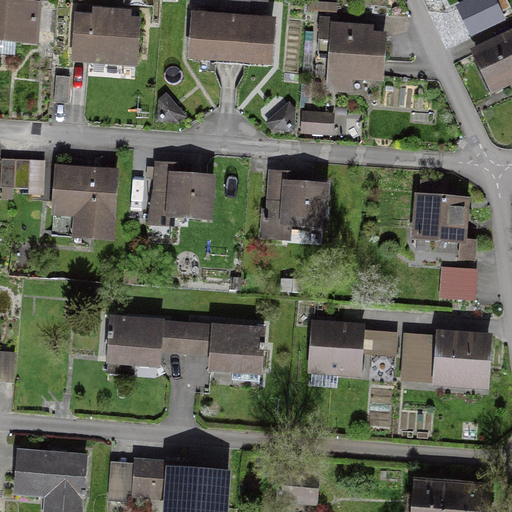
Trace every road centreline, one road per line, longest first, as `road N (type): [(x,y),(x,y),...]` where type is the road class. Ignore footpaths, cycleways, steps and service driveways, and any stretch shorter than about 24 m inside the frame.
road 1 (residential): [(0,419),(511,458)]
road 2 (residential): [(0,123),(484,162)]
road 3 (residential): [(511,346),(484,162)]
road 4 (residential): [(484,162),(413,0)]
